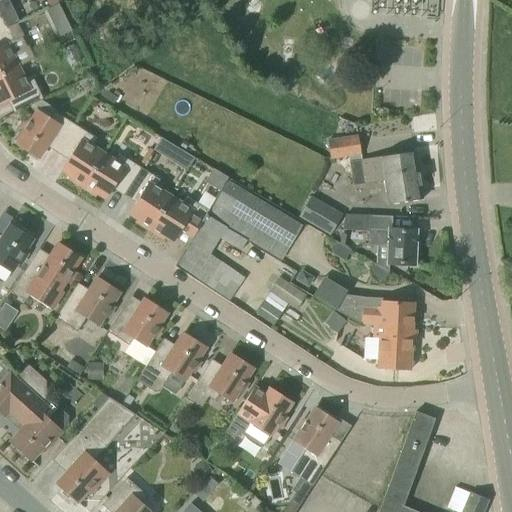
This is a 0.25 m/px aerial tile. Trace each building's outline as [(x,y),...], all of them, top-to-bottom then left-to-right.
[(58,4),(46,10),(51,20),(63,14),(58,4)] [(0,74),(18,66),(18,68),(34,59),(28,46),(26,46),(21,37),(23,36),(16,22),(8,27),(0,30),(0,74)] [(24,79),(18,68),(18,66),(0,74),(0,104),(13,98),(19,110),(43,99),(31,75),(24,79)] [(236,77),(230,95),(272,109),(278,90),(236,77)] [(110,93),(106,99),(114,103),(118,97),(110,93)] [(60,147),(74,124),(53,111),(49,118),(37,110),(30,120),(28,119),(21,129),(24,131),(15,144),(38,158),(49,140),(60,147)] [(82,187),(103,154),(92,146),(96,139),(74,124),(60,147),(71,155),(61,170),(69,176),(68,178),(82,187)] [(383,174),(417,169),(414,151),(361,160),(357,136),(337,139),(328,140),(330,160),(348,157),(351,173),(382,168),(383,174)] [(127,190),(141,168),(119,154),(115,161),(103,154),(82,187),(96,195),(97,193),(105,199),(115,183),(127,190)] [(149,230),(170,197),(159,189),(163,182),(141,168),(127,190),(139,198),(128,214),(137,219),(135,221),(149,230)] [(420,190),(417,169),(383,174),(382,168),(351,173),(353,185),(384,180),(388,205),(400,203),(419,200),(418,190),(420,190)] [(205,215),(227,229),(246,240),(280,259),(293,238),(301,224),(225,181),(208,210),(205,215)] [(170,197),(149,230),(163,238),(164,236),(173,242),(180,231),(191,238),(194,233),(205,215),(208,210),(187,197),(182,204),(170,197)] [(341,215),(310,197),(299,217),(330,235),(341,215)] [(240,250),(246,240),(227,229),(205,215),(194,233),(191,238),(177,264),(230,300),(244,278),(209,254),(218,237),(240,250)] [(376,246),(376,253),(387,254),(386,263),(414,264),(416,231),(391,230),(392,216),(369,215),(344,215),(342,231),(368,232),(367,245),(376,246)] [(0,265),(11,272),(17,262),(20,264),(27,253),(24,252),(32,239),(10,224),(0,239),(0,265)] [(20,276),(11,292),(26,302),(29,296),(53,311),(65,292),(60,289),(65,281),(68,283),(75,272),(72,271),(80,257),(58,243),(46,261),(35,254),(24,271),(20,276)] [(98,326),(104,315),(107,317),(113,307),(111,305),(119,292),(97,277),(85,295),(74,288),(63,305),(55,318),(77,332),(85,318),(98,326)] [(306,295),(279,277),(269,292),(270,292),(264,301),(281,312),(287,304),(296,310),(306,295)] [(373,324),(411,325),(412,303),(381,302),(381,298),(346,296),(348,292),(328,280),(317,299),(352,320),(360,323),(373,324)] [(145,346),(151,336),(154,338),(161,327),(158,326),(167,313),(144,298),(132,316),(121,309),(106,331),(128,346),(133,339),(145,346)] [(281,313),(263,301),(255,313),(273,326),(281,313)] [(409,370),(411,325),(373,324),(373,337),(364,337),(363,359),(378,361),(378,369),(409,370)] [(145,366),(137,380),(155,392),(160,391),(172,373),(184,381),(190,371),(193,372),(200,362),(197,360),(205,347),(183,333),(171,351),(160,343),(149,360),(145,366)] [(197,381),(193,387),(185,398),(200,408),(208,396),(215,401),(219,394),(231,402),(238,392),(240,393),(247,383),(244,381),(253,368),(230,353),(219,371),(207,364),(197,381)] [(8,412),(13,416),(24,426),(9,442),(30,461),(41,450),(43,452),(61,431),(68,425),(67,416),(46,398),(45,381),(26,364),(18,377),(11,371),(0,383),(0,412),(4,416),(8,412)] [(231,421),(225,432),(231,436),(240,435),(262,449),(270,436),(276,426),(279,427),(286,417),(283,415),(292,402),(269,388),(265,394),(254,387),(246,399),(235,415),(231,421)] [(89,494),(108,473),(94,460),(135,415),(108,397),(56,455),(70,468),(56,484),(77,503),(87,491),(89,494)] [(312,486),(337,447),(326,440),(337,422),(314,407),(306,421),(303,419),(297,429),(299,431),(293,441),(305,449),(290,472),(312,486)] [(378,511),(481,511),(487,499),(485,498),(471,492),(462,511),(417,511),(403,506),(434,419),(415,411),(378,511)] [(150,511),(141,503),(147,496),(126,478),(119,485),(106,500),(117,510),(115,511),(150,511)]
